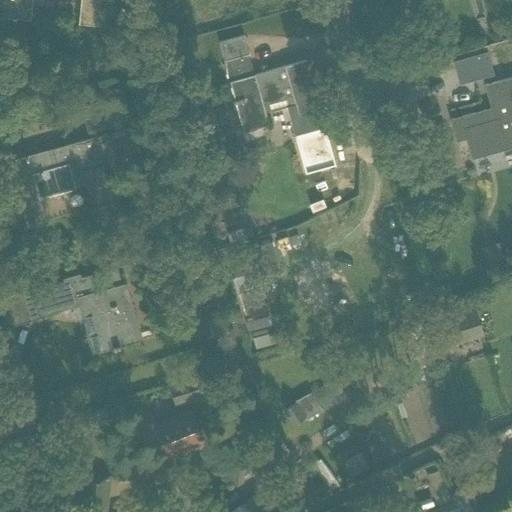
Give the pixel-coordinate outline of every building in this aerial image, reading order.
[(0,0),(0,17),(11,19),(31,20),(33,0),(80,0),(78,26),(97,28),(105,29),(105,27),(107,0),(0,0)] [(269,126),(266,114),(286,108),(305,173),(335,165),(305,60),(251,76),(249,68),(252,67),(243,36),(218,43),(244,133),(269,126)] [(511,77),(484,85),(491,108),(460,117),(450,120),(453,131),(456,142),(466,139),(472,160),(511,149),(511,77)] [(108,183),(102,162),(139,153),(133,128),(129,128),(123,108),(84,119),(87,133),(113,126),(115,132),(95,137),(95,136),(32,154),(12,160),(24,202),(29,217),(44,213),(40,198),(44,197),(85,185),(91,208),(119,200),(114,181),(108,183)] [(167,144),(148,149),(152,164),(171,159),(167,144)] [(228,254),(235,277),(278,265),(272,241),(228,254)] [(24,266),(5,271),(9,285),(28,280),(24,266)] [(51,286),(32,291),(39,317),(79,306),(78,305),(89,302),(103,351),(112,348),(138,341),(134,329),(139,327),(131,299),(126,282),(121,283),(117,267),(81,277),(80,273),(70,276),(72,280),(51,286)] [(239,292),(245,314),(269,307),(262,285),(239,292)] [(449,342),(440,317),(471,306),(467,293),(425,308),(438,346),(449,342)] [(444,320),(451,343),(482,333),(475,310),(444,320)] [(233,335),(216,340),(221,362),(239,358),(233,335)] [(246,366),(233,370),(243,392),(255,386),(246,366)] [(222,386),(217,371),(169,386),(176,406),(208,395),(207,391),(222,386)] [(345,391),(338,377),(309,391),(319,412),(330,406),(326,400),(345,391)] [(305,415),(295,400),(282,407),(291,423),(305,416),(305,415)] [(192,412),(155,426),(167,457),(204,443),(192,412)] [(219,458),(236,485),(291,450),(274,423),(219,458)] [(497,450),(495,445),(511,436),(511,431),(508,425),(463,447),(471,463),(497,450)] [(342,460),(351,477),(369,468),(361,450),(342,460)] [(77,511),(84,511),(104,511),(110,475),(82,471),(77,511)] [(451,494),(460,511),(487,511),(473,483),(451,494)] [(228,511),(272,511),(259,492),(228,511)]
